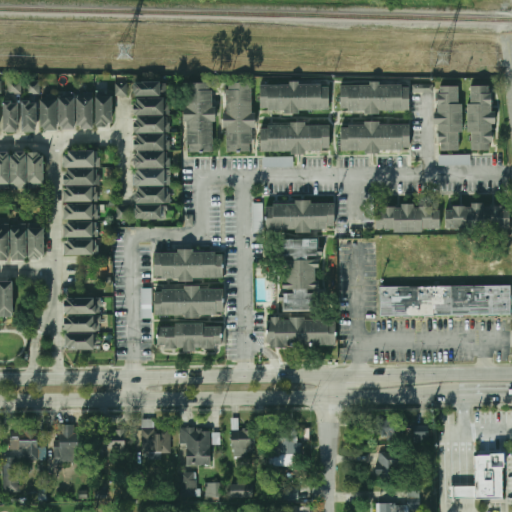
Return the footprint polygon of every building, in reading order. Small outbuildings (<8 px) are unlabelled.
[(8,80),(8,94),(21,93),(21,80),(8,80)] [(39,81),(24,81),(25,94),(39,93),(39,81)] [(127,83),(115,82),(115,95),(127,95),(127,83)] [(224,150),(254,151),(255,82),(225,82),(224,150)] [(329,82),(260,82),(260,114),(329,114),(329,82)] [(408,113),(408,82),(340,83),(340,113),(408,113)] [(134,95),(134,83),(161,83),(161,95),(134,95)] [(214,151),(214,83),(184,83),(184,151),(214,151)] [(412,84),(412,92),(433,91),(433,83),(412,84)] [(491,85),(469,85),(469,149),(491,149),(491,85)] [(436,149),(460,150),(460,86),(436,86),(436,149)] [(96,96),(111,96),(111,127),(96,127),(96,96)] [(59,98),(74,98),(74,128),(59,128),(59,98)] [(77,98),(92,98),(92,128),(77,128),(77,98)] [(166,114),(134,114),(134,98),(166,98),(166,114)] [(1,131),(16,131),(16,100),(1,100),(1,131)] [(19,130),(35,130),(35,100),(19,100),(19,130)] [(41,101),(57,101),(57,128),(41,128),(41,101)] [(135,132),(135,117),(166,116),(166,132),(135,132)] [(340,152),(408,153),(408,123),(340,122),(340,152)] [(260,123),(260,153),(328,153),(328,123),(260,123)] [(168,150),(135,150),(135,134),(168,134),(168,150)] [(99,167),(99,151),(62,151),(62,167),(99,167)] [(0,185),(0,153),(9,153),(9,185),(0,185)] [(10,185),(10,153),(26,153),(26,185),(10,185)] [(28,185),(28,153),(44,153),(44,185),(28,185)] [(135,166),(135,153),(168,153),(168,166),(135,166)] [(470,155),(439,154),(438,164),(470,165),(470,155)] [(263,157),(263,167),(293,166),(293,156),(263,157)] [(135,186),(135,169),(168,168),(168,185),(135,186)] [(98,184),(98,169),(62,169),(62,184),(98,184)] [(62,186),(62,201),(99,201),(99,186),(62,186)] [(135,203),(135,187),(167,187),(168,203),(135,203)] [(334,230),(334,200),(265,202),(266,232),(334,230)] [(98,219),(98,203),(61,203),(61,219),(98,219)] [(252,231),(261,232),(262,204),(254,204),(254,210),(253,210),(252,231)] [(136,221),(136,205),(161,205),(161,221),(136,221)] [(374,206),(375,230),(439,230),(439,206),(374,206)] [(509,228),(509,206),(445,206),(445,228),(509,228)] [(61,222),(61,237),(98,236),(98,222),(61,222)] [(10,228),(27,228),(27,258),(10,258),(10,228)] [(28,228),(44,228),(44,258),(28,258),(28,228)] [(0,229),(9,229),(9,257),(0,257),(0,229)] [(281,239),(282,310),(319,309),(318,238),(281,239)] [(98,254),(98,239),(61,239),(61,254),(98,254)] [(222,277),(222,254),(216,254),(216,250),(153,249),(153,277),(161,277),(161,279),(178,278),(178,281),(193,281),(193,278),(222,277)] [(0,281),(13,281),(13,317),(0,317),(0,281)] [(161,289),(161,292),(154,292),(154,317),(221,316),(221,289),(199,289),(199,286),(185,286),(185,289),(161,289)] [(379,287),(510,286),(511,316),(380,317),(379,287)] [(100,313),(66,313),(66,298),(100,298),(100,313)] [(65,331),(65,316),(100,316),(100,331),(65,331)] [(266,317),(266,348),(335,348),(335,318),(266,317)] [(156,323),(156,348),(222,348),(222,323),(156,323)] [(65,350),(65,334),(97,334),(97,350),(65,350)] [(171,452),(171,427),(155,428),(155,419),(142,419),(143,453),(171,452)] [(375,435),(393,434),(393,419),(374,420),(375,435)] [(414,440),(429,439),(428,424),(413,425),(414,440)] [(53,440),(54,462),(74,461),(74,451),(82,451),(82,426),(60,426),(60,440),(53,440)] [(273,465),(292,465),(292,455),(297,455),(298,426),(273,426),(273,465)] [(179,444),(186,444),(186,465),(210,465),(211,429),(179,428),(179,444)] [(37,429),(10,430),(11,449),(26,449),(26,460),(46,459),(46,446),(37,447),(37,429)] [(247,452),(255,452),(255,429),(232,430),(232,457),(247,456),(247,452)] [(98,449),(125,449),(126,430),(98,430),(98,449)] [(398,452),(377,452),(378,478),(392,478),(392,467),(398,467),(398,452)] [(477,455),(493,454),(493,452),(506,452),(507,466),(504,466),(505,498),(478,498),(478,497),(477,485),(477,455)] [(16,487),(17,457),(4,456),(3,487),(16,487)] [(180,472),(181,496),(197,496),(197,472),(180,472)] [(205,483),(206,497),(220,497),(219,482),(205,483)] [(478,497),(451,498),(451,486),(477,485),(478,497)] [(299,499),(298,487),(275,487),(275,499),(299,499)] [(376,504),(376,511),(409,511),(409,510),(419,509),(419,491),(407,491),(407,503),(376,504)]
